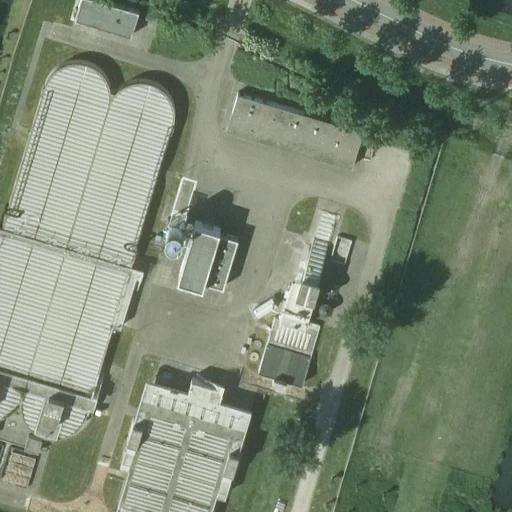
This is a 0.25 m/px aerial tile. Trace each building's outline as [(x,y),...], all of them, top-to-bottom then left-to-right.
[(79,0),(74,18),(131,35),(138,10),(104,0),(79,0)] [(56,12),(63,15),(66,7),(58,5),(56,12)] [(226,129),(352,166),(363,130),(237,92),(226,129)] [(467,175),(445,169),(414,270),(460,285),(488,193),(464,186),(467,175)] [(287,379),(302,384),(320,325),(305,320),(336,216),(321,211),(298,288),(289,285),(279,318),(274,317),(258,371),(273,375),(272,379),(285,383),(287,379)] [(204,281),(223,287),(238,237),(219,232),(220,228),(195,220),(177,277),(203,285),(204,281)] [(0,480),(27,489),(41,439),(28,435),(24,448),(0,440),(0,480)]
